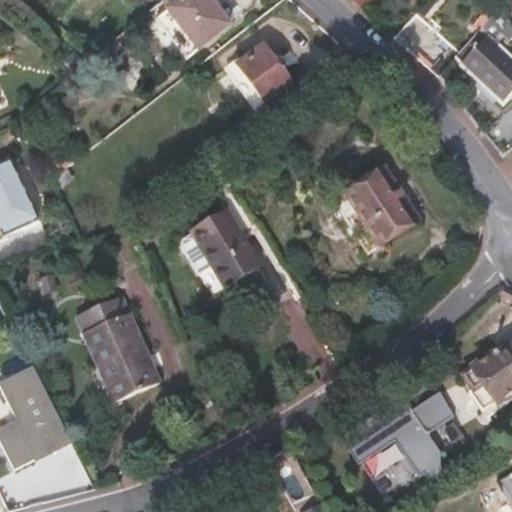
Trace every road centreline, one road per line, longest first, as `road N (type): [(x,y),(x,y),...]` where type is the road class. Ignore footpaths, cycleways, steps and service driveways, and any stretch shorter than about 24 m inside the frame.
road 1 (residential): [(128,503),(306,412),(490,281),(511,252)]
road 2 (residential): [(511,228),(496,191),(398,69),(320,0)]
